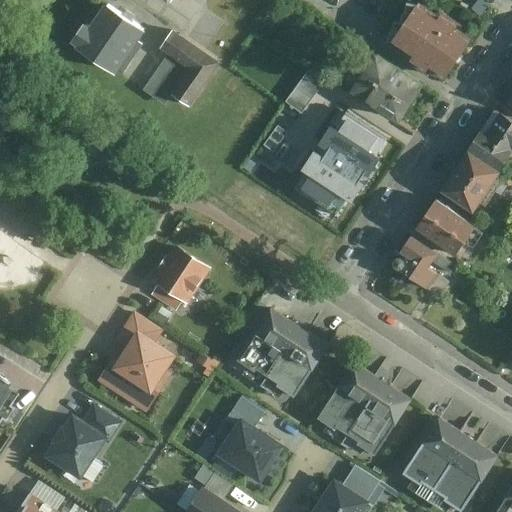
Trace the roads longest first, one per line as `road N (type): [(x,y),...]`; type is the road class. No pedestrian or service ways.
road 1 (residential): [(511,39),(340,296),(511,409)]
road 2 (residential): [(133,276),(0,482)]
